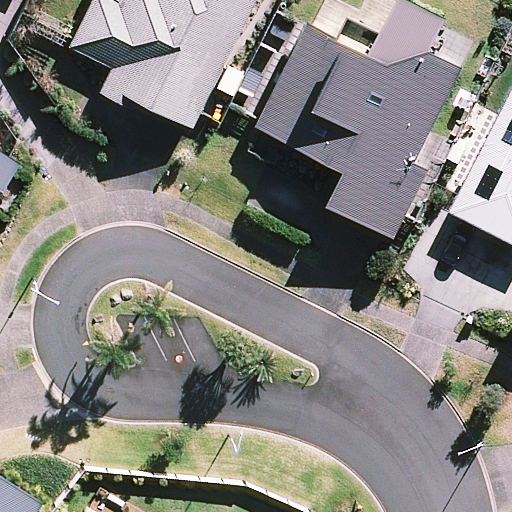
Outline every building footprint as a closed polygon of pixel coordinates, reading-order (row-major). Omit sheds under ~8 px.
[(188,122),(250,0),(85,0),(65,41),(110,63),(97,87),(130,102),(134,95),(188,122)] [(346,167),(328,201),(397,236),(431,167),(418,159),(465,65),(431,48),(449,16),(417,0),(398,0),(372,51),(303,16),(251,121),(346,167)] [(511,91),(452,208),(511,240),(511,91)] [(0,181),(16,156),(0,146),(0,181)] [(0,511),(25,511),(38,494),(0,468),(0,511)]
